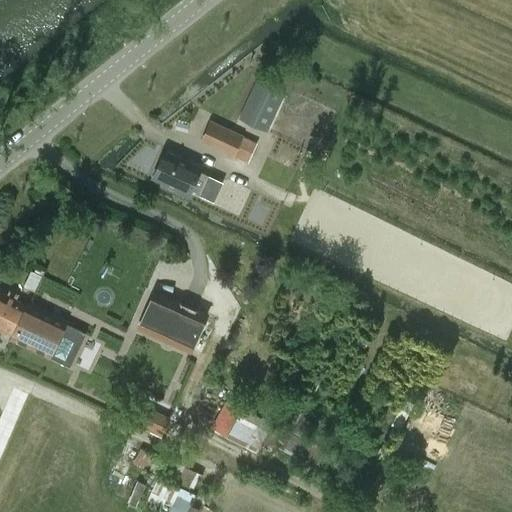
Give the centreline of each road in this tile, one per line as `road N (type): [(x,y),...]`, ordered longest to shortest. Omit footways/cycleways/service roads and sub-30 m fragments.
road 1 (unclassified): [(0,161),(205,0)]
road 2 (unknown): [(0,373),(145,438)]
